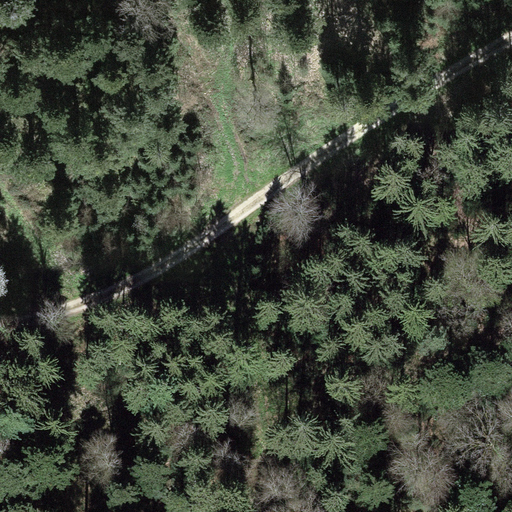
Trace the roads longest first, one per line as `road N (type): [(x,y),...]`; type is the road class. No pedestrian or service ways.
road 1 (track): [(0,326),(162,267),(511,36)]
road 2 (track): [(224,221),(220,106),(246,0)]
